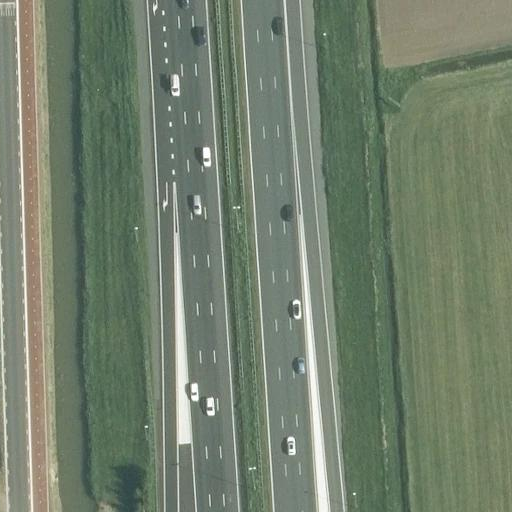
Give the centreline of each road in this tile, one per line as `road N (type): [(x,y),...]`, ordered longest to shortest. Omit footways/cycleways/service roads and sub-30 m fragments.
road 1 (tertiary): [(19,511),(3,0)]
road 2 (motorway): [(333,511),(270,111)]
road 3 (motorway): [(295,511),(270,111)]
road 4 (motorway): [(196,176),(219,511)]
road 5 (motorway): [(196,176),(175,511)]
road 6 (motorway): [(185,0),(196,176)]
